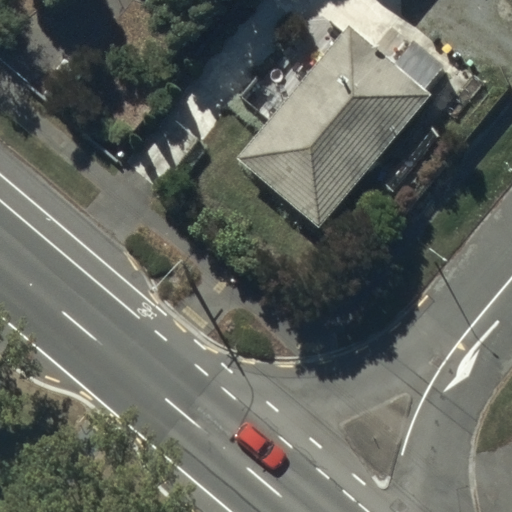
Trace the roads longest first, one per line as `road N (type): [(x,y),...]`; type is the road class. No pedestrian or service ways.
road 1 (residential): [(143,382),(344,382),(392,365),(442,311),(511,279)]
road 2 (residential): [(511,284),(494,351),(456,402),(438,446),(441,511)]
road 3 (secondary): [(143,382),(296,511)]
road 4 (secondary): [(0,259),(143,382)]
